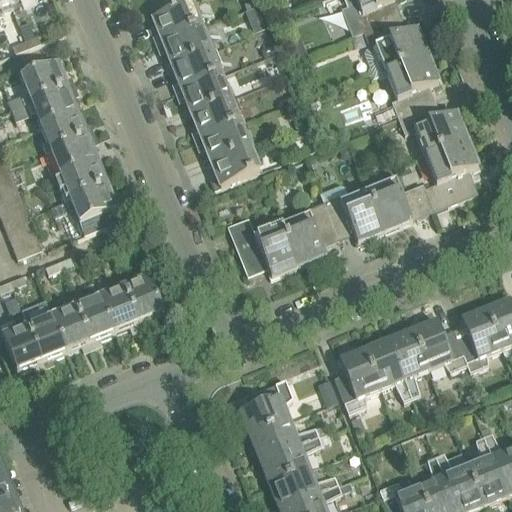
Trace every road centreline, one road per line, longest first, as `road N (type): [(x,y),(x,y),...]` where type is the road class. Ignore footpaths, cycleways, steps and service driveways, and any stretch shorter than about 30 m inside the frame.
road 1 (residential): [(224,349),(82,0)]
road 2 (residential): [(224,349),(511,232)]
road 3 (residential): [(0,443),(164,375)]
road 4 (residential): [(164,375),(217,511)]
road 5 (residential): [(511,121),(461,0)]
